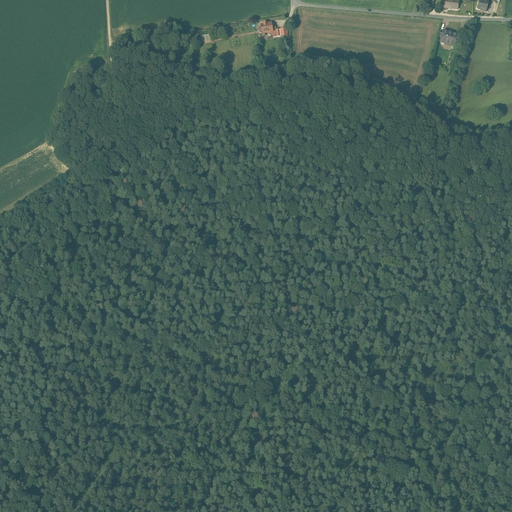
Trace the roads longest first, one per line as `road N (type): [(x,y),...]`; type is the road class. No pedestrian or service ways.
road 1 (track): [(440,467),(4,294)]
road 2 (track): [(115,175),(183,122),(250,98),(307,90),(368,93),(459,142),(511,145)]
road 3 (residential): [(511,22),(288,0)]
road 4 (track): [(106,0),(115,175)]
road 5 (track): [(4,294),(115,175)]
